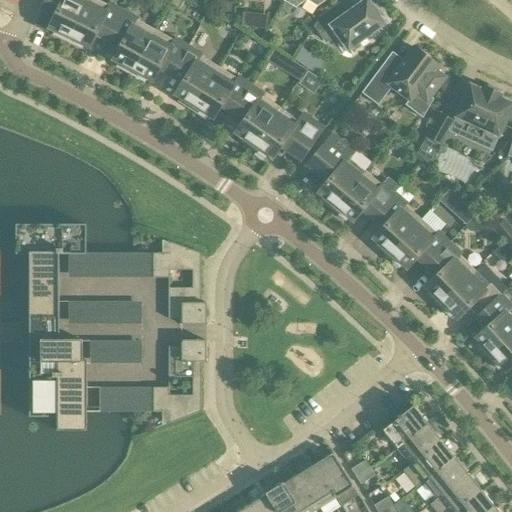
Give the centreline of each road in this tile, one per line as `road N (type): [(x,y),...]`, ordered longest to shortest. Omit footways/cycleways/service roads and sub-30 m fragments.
road 1 (residential): [(263,216),(145,135),(21,71),(7,44)]
road 2 (residential): [(263,216),(228,265),(224,333),(226,413),(261,465)]
road 3 (residential): [(423,357),(263,216)]
road 4 (residential): [(423,357),(261,465)]
road 5 (residential): [(511,458),(423,357)]
road 6 (residential): [(511,73),(463,49),(404,0)]
